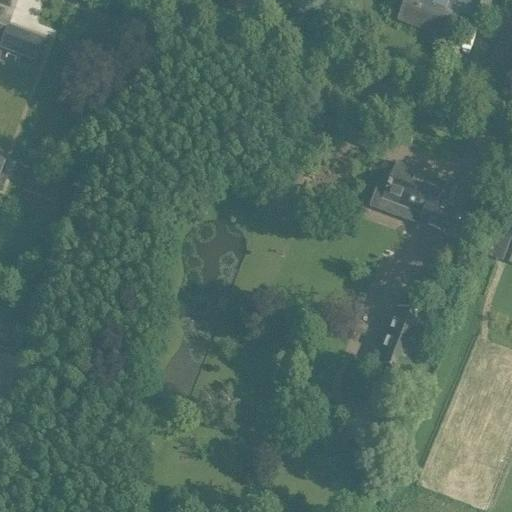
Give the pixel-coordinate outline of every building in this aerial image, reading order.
[(405,0),(398,20),(451,40),(461,13),(465,15),(464,16),(487,25),(496,0),(460,0),(458,0),(405,0)] [(1,43),(0,47),(36,60),(43,40),(8,27),(7,29),(1,43)] [(453,206),(438,201),(443,188),(411,176),(412,171),(397,166),(384,199),(422,214),(417,228),(441,238),(453,206)] [(425,319),(396,309),(375,366),(404,377),(425,319)] [(343,415),(335,436),(371,450),(373,445),(379,429),(343,415)]
